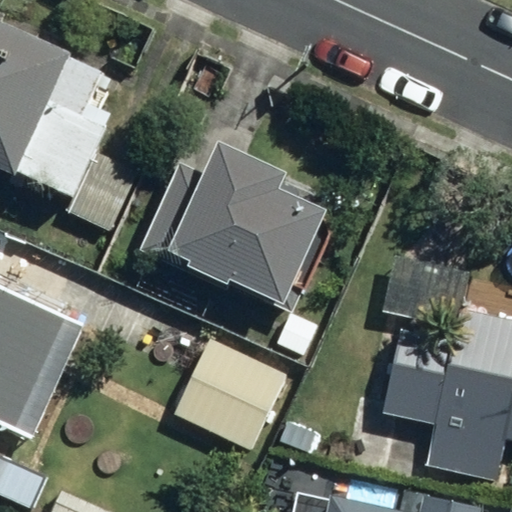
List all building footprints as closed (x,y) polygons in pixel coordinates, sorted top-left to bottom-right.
[(104,74),(0,24),(0,167),(17,176),(19,172),(71,197),(65,209),(112,230),(140,170),(98,150),(115,114),(91,102),(104,74)] [(205,173),(177,162),(139,251),(229,289),(231,284),(287,307),(328,210),(284,191),(292,172),(219,141),(205,173)] [(75,320),(0,285),(0,422),(23,433),(75,320)] [(511,318),(460,307),(453,341),(396,329),(379,411),(432,422),(423,464),(496,479),(504,440),(511,441),(511,318)] [(284,374),(208,337),(172,412),(248,448),(284,374)]
